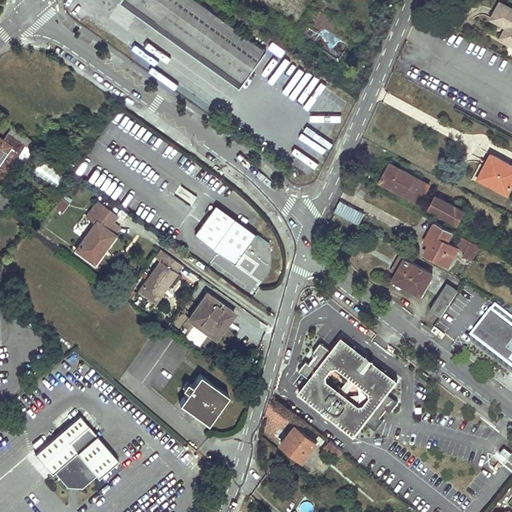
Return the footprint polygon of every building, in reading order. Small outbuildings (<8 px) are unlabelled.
[(129,0),(244,82),(267,50),(197,0),(129,0)] [(276,0),(256,0),(270,10),(277,1),(276,0)] [(277,0),(277,1),(299,16),(309,0),(277,0)] [(299,16),(277,1),(270,10),(292,25),(299,16)] [(511,10),(500,4),(491,20),(505,27),(505,26),(507,26),(508,29),(507,31),(506,30),(502,38),(510,42),(511,38),(511,10)] [(0,161),(5,154),(11,146),(20,152),(25,146),(8,134),(3,140),(0,137),(0,161)] [(11,146),(5,154),(14,161),(20,152),(11,146)] [(507,193),(511,183),(511,164),(491,153),(480,174),(498,184),(496,187),(507,193)] [(39,163),(34,175),(60,187),(66,176),(39,163)] [(385,172),(380,181),(390,187),(391,186),(404,194),(419,203),(430,185),(414,176),(401,169),(401,168),(390,163),(385,172)] [(498,184),(480,174),(479,177),(496,187),(498,184)] [(0,208),(6,212),(13,202),(0,193),(0,208)] [(436,195),(428,208),(458,225),(466,212),(436,195)] [(335,210),(357,222),(363,211),(341,200),(335,210)] [(77,249),(95,263),(115,235),(115,234),(120,227),(114,222),(118,216),(97,201),(87,216),(96,222),(77,249)] [(220,204),(198,234),(238,263),(247,252),(260,234),(220,204)] [(425,253),(449,265),(458,247),(466,251),(464,255),(472,260),(480,245),(435,222),(430,231),(432,232),(427,242),(430,244),(425,253)] [(163,251),(160,248),(155,255),(160,259),(138,289),(148,297),(158,283),(164,288),(176,271),(181,264),(163,251)] [(393,278),(421,293),(433,273),(401,254),(399,257),(404,259),(396,272),(393,278)] [(404,259),(399,257),(392,270),(396,272),(404,259)] [(431,307),(442,315),(460,290),(448,282),(431,307)] [(158,283),(148,297),(154,301),(164,288),(158,283)] [(205,296),(192,315),(214,331),(225,317),(230,321),(235,312),(207,292),(205,296)] [(511,322),(491,307),(478,323),(466,339),(511,373),(511,322)] [(214,331),(192,315),(189,319),(217,339),(230,321),(225,317),(214,331)] [(370,357),(345,337),(334,351),(324,342),(315,352),(319,354),(312,362),(309,359),(301,370),(312,378),(301,392),(325,411),(324,413),(331,419),(332,417),(357,436),(368,423),(378,431),(387,421),(383,418),(389,410),(393,413),(401,403),(390,395),(400,382),(375,362),(372,367),(366,362),(370,357)] [(375,362),(370,357),(366,362),(372,367),(375,362)] [(189,392),(181,402),(209,423),(217,413),(212,409),(217,404),(221,407),(230,395),(202,375),(194,385),(189,382),(184,388),(189,392)] [(217,404),(212,409),(217,413),(221,407),(217,404)] [(118,458),(80,414),(35,452),(53,472),(54,470),(67,485),(74,485),(82,486),(96,474),(98,475),(118,458)] [(293,436),(299,427),(296,425),(290,434),(293,436)] [(290,434),(282,442),(304,459),(317,442),(299,427),(293,436),(290,434)] [(324,448),(337,457),(343,449),(330,439),(324,448)]
